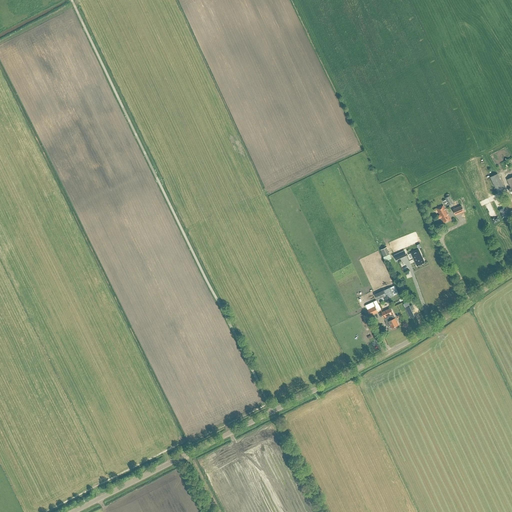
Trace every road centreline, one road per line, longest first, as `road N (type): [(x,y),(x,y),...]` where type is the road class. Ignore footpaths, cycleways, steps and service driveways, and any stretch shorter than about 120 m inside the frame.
road 1 (tertiary): [(72,511),(403,344),(511,271)]
road 2 (track): [(46,511),(268,403)]
